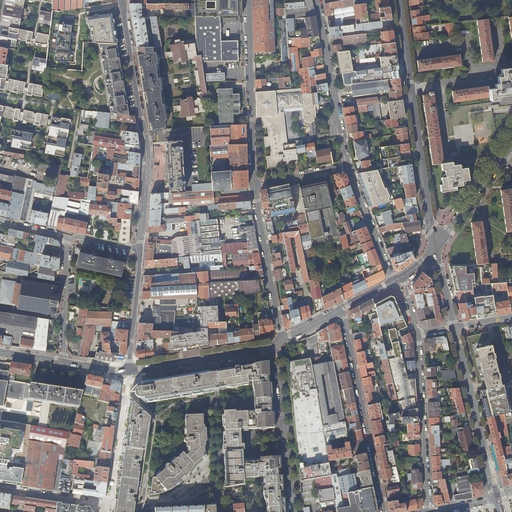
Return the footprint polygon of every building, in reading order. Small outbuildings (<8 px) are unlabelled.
[(19,29),(25,1),(18,0),(6,0),(0,30),(0,33),(16,39),(17,40),(26,41),(31,42),(33,32),(24,30),(24,31),(19,30),(19,29)] [(53,0),(53,3),(53,11),(60,11),(61,11),(85,7),(84,0),(53,0)] [(194,0),(195,3),(195,16),(220,16),(242,16),(241,0),(194,0)] [(273,5),(272,0),(253,0),(254,37),(255,52),(275,51),(273,5)] [(304,0),(305,2),(294,3),(294,1),(291,2),(291,3),(285,4),(286,8),(286,9),(305,7),(305,12),(305,17),(316,16),(314,8),(312,0),(304,0)] [(340,7),(339,0),(338,1),(325,3),(327,15),(333,14),(332,8),(340,7)] [(195,16),(195,3),(162,3),(147,3),(130,3),(131,12),(132,17),(142,17),(142,13),(149,13),(149,9),(165,9),(188,10),(188,16),(195,16)] [(368,17),(366,3),(355,5),(354,5),(356,23),(361,23),(369,22),(368,17)] [(349,6),(340,7),(332,8),(333,14),(335,14),(336,20),(335,20),(336,26),(341,25),(356,23),(354,5),(349,6)] [(382,20),(385,20),(392,19),(390,6),(383,7),(379,7),(380,15),(381,20),(382,20)] [(419,7),(410,8),(412,18),(420,16),(419,7)] [(284,16),(283,20),(286,20),(286,19),(286,14),(286,12),(286,9),(286,8),(276,9),(277,16),(284,16)] [(51,25),(52,13),(41,11),(38,23),(51,25)] [(93,27),(93,28),(114,24),(112,15),(112,13),(87,17),(89,28),(93,27)] [(420,16),(412,18),(413,28),(420,27),(420,23),(422,23),(422,20),(424,19),(425,21),(430,20),(429,15),(420,16)] [(220,16),(195,16),(197,47),(196,47),(197,56),(201,55),(202,62),(236,61),(239,59),(238,55),(237,54),(237,47),(238,47),(238,43),(236,41),(221,41),(220,16)] [(319,36),(316,16),(305,17),(307,30),(300,30),(294,31),(293,18),(286,19),(286,20),(288,39),(310,38),(319,36)] [(137,46),(161,46),(162,46),(157,17),(142,17),(132,17),(137,46)] [(393,27),(392,19),(385,20),(386,31),(393,30),(393,27)] [(492,48),(490,32),(489,28),(488,19),(477,21),(483,62),(494,61),(492,52),(492,48)] [(283,20),(280,20),(280,32),(282,32),(283,61),(289,61),(288,39),(286,20),(283,20)] [(381,20),(369,22),(361,23),(362,30),(382,27),(383,27),(382,20),(381,20)] [(54,61),(68,62),(70,46),(71,46),(71,43),(70,42),(72,26),(64,25),(64,23),(62,23),(62,25),(59,24),(54,61)] [(361,23),(356,23),(341,25),(342,32),(362,30),(361,23)] [(455,35),(453,23),(446,24),(448,36),(455,35)] [(99,43),(117,44),(115,31),(114,24),(93,28),(94,34),(92,34),(93,36),(94,36),(95,43),(99,43)] [(336,26),(329,27),(331,38),(343,36),(342,32),(341,25),(336,26)] [(415,40),(429,38),(428,32),(426,32),(425,26),(420,27),(413,28),(415,40)] [(394,33),(393,30),(386,31),(382,31),(381,31),(382,41),(378,41),(376,42),(376,40),(368,41),(368,42),(369,45),(395,42),(394,33)] [(16,39),(0,33),(0,38),(17,42),(17,40),(16,39)] [(49,43),(50,35),(36,33),(35,42),(38,43),(38,44),(48,46),(49,43)] [(343,36),(331,38),(332,43),(343,41),(344,43),(344,44),(368,42),(368,41),(367,33),(343,36)] [(320,43),(319,36),(310,38),(310,44),(320,43)] [(0,38),(0,46),(8,48),(15,50),(17,42),(0,38)] [(310,44),(310,38),(288,39),(289,61),(290,72),(300,71),(300,68),(298,47),(311,47),(310,44)] [(197,56),(196,47),(194,39),(180,42),(180,40),(175,40),(175,44),(170,45),(172,52),(166,53),(167,58),(173,57),(174,62),(181,61),(181,62),(187,61),(186,57),(190,57),(196,61),(196,63),(198,63),(199,70),(197,70),(198,72),(196,73),(197,83),(199,82),(200,84),(201,84),(202,92),(201,92),(201,94),(197,100),(193,100),(192,96),(187,97),(187,99),(180,100),(181,105),(174,106),(175,111),(181,110),(182,117),(187,117),(188,120),(193,119),(192,117),(196,117),(195,113),(206,111),(204,99),(208,98),(202,62),(201,55),(197,56)] [(344,44),(344,43),(341,44),(342,51),(350,50),(359,49),(369,48),(369,45),(368,42),(344,44)] [(397,54),(395,42),(369,45),(369,48),(359,49),(360,59),(365,58),(365,52),(377,51),(377,49),(379,48),(379,47),(384,46),(385,50),(384,50),(384,52),(381,52),(382,56),(397,54)] [(117,44),(99,43),(100,50),(105,50),(106,54),(103,55),(102,55),(102,56),(101,56),(102,57),(102,58),(102,62),(120,62),(119,56),(119,54),(117,44)] [(341,44),(332,45),(333,52),(338,52),(342,51),(341,44)] [(0,63),(5,64),(5,61),(7,61),(8,58),(6,57),(8,48),(0,46),(0,63)] [(161,46),(137,46),(149,130),(156,130),(156,129),(166,129),(165,124),(166,124),(165,120),(166,120),(165,117),(168,117),(168,115),(172,114),(171,107),(167,107),(166,106),(163,106),(163,103),(162,104),(161,97),(163,96),(159,71),(157,71),(156,64),(157,64),(157,61),(159,60),(159,59),(163,58),(161,46)] [(322,55),(321,49),(314,50),(315,51),(311,52),(312,56),(313,56),(313,57),(315,56),(322,55)] [(338,52),(342,73),(346,72),(354,71),(350,50),(342,51),(338,52)] [(380,56),(381,67),(392,65),(398,64),(397,60),(397,54),(382,56),(380,56)] [(424,60),(417,60),(419,71),(442,68),(442,69),(454,67),(454,66),(462,65),(460,54),(448,56),(445,57),(427,59),(424,60)] [(312,56),(302,58),(303,68),(309,67),(314,66),(316,66),(316,61),(315,56),(313,57),(313,56),(312,56)] [(46,68),(47,60),(34,57),(32,69),(45,72),(46,68)] [(120,62),(102,62),(104,72),(104,73),(105,73),(106,74),(109,73),(109,75),(112,74),(112,72),(122,71),(122,69),(120,62)] [(5,64),(0,63),(0,87),(4,89),(5,83),(6,80),(9,65),(5,64)] [(309,67),(309,70),(310,76),(315,75),(315,68),(316,69),(324,67),(324,65),(316,66),(314,66),(309,67)] [(354,71),(346,72),(347,77),(351,76),(352,79),(357,78),(357,77),(363,76),(363,78),(382,75),(383,80),(388,79),(390,79),(400,77),(398,68),(392,69),(381,71),(381,67),(374,68),(354,71)] [(511,90),(511,67),(501,69),(502,76),(498,77),(499,84),(495,84),(496,88),(492,89),(494,100),(497,100),(497,96),(511,94),(511,91),(511,90)] [(309,70),(300,71),(301,89),(302,94),(311,93),(311,91),(311,86),(310,76),(309,70)] [(260,71),(255,72),(256,79),(266,79),(266,74),(260,75),(260,71)] [(207,82),(226,81),(226,72),(207,73),(207,82)] [(315,75),(310,76),(311,86),(316,85),(322,84),(321,83),(316,84),(316,80),(326,78),(325,73),(317,74),(315,75)] [(110,106),(112,113),(130,116),(123,78),(122,77),(120,77),(112,79),(112,78),(107,79),(106,79),(106,80),(106,81),(107,82),(108,82),(106,83),(109,99),(109,100),(110,101),(111,101),(114,101),(115,105),(110,106)] [(290,77),(278,78),(279,83),(279,88),(285,88),(285,82),(291,82),(290,77)] [(392,87),(389,88),(390,92),(402,91),(400,77),(390,79),(391,84),(392,84),(392,87)] [(278,78),(266,79),(256,79),(256,88),(262,88),(262,87),(264,87),(264,85),(266,85),(266,83),(279,83),(278,78)] [(8,84),(7,89),(13,90),(13,89),(18,90),(18,91),(24,93),(26,83),(22,82),(22,81),(14,79),(13,80),(9,79),(9,81),(8,84)] [(376,81),(351,84),(352,91),(353,97),(376,94),(381,93),(384,93),(389,92),(390,92),(389,88),(388,79),(383,80),(376,81)] [(40,85),(29,83),(27,92),(32,93),(32,94),(42,96),(43,86),(40,85)] [(316,85),(317,92),(329,91),(327,83),(322,84),(316,85)] [(494,100),(492,89),(489,89),(488,86),(479,88),(476,88),(461,90),(458,91),(452,91),(454,102),(490,97),(490,101),(494,100)] [(220,126),(234,125),(233,114),(238,114),(240,112),(240,107),(239,107),(239,100),(240,100),(240,96),(238,94),(233,94),(233,90),(231,88),(218,89),(220,126)] [(291,90),(256,92),(256,102),(258,102),(256,103),(257,105),(258,106),(258,107),(257,107),(257,117),(262,117),(285,115),(285,114),(281,115),(281,112),(284,112),(284,109),(303,107),(302,94),(301,89),(291,90)] [(390,92),(389,92),(390,101),(403,100),(402,91),(390,92)] [(61,95),(49,92),(48,99),(60,102),(61,95)] [(313,104),(318,103),(330,101),(330,98),(323,99),(323,98),(321,96),(318,96),(317,92),(311,93),(313,104)] [(424,103),(423,103),(425,115),(426,115),(429,143),(429,144),(431,157),(432,165),(441,164),(443,163),(442,151),(441,148),(439,130),(438,127),(436,109),(435,106),(433,92),(428,93),(428,95),(423,95),(424,103)] [(304,117),(304,118),(314,117),(316,117),(316,116),(316,115),(315,109),(313,109),(312,107),(319,106),(318,103),(313,104),(311,93),(302,94),(303,107),(304,117)] [(384,93),(381,93),(382,98),(378,98),(377,97),(357,100),(358,106),(367,105),(373,104),(379,103),(385,102),(384,93)] [(390,101),(388,102),(390,119),(397,118),(405,117),(403,100),(390,101)] [(373,104),(375,121),(379,121),(382,120),(379,103),(373,104)] [(21,109),(0,104),(0,115),(2,116),(14,119),(14,118),(19,119),(21,109)] [(349,107),(343,108),(346,125),(358,123),(358,122),(356,122),(353,108),(355,108),(355,106),(349,107)] [(25,110),(22,120),(35,123),(35,122),(40,123),(40,124),(47,126),(47,125),(48,118),(49,115),(44,115),(45,114),(25,110)] [(98,112),(82,110),(80,124),(89,125),(90,119),(96,119),(96,118),(97,119),(98,112)] [(112,113),(98,112),(97,119),(96,126),(108,128),(110,120),(123,121),(123,123),(125,123),(126,122),(136,123),(135,116),(130,116),(112,113)] [(45,152),(63,156),(71,119),(53,115),(52,119),(51,126),(55,127),(55,129),(50,129),(45,152)] [(285,115),(262,117),(263,127),(268,127),(269,136),(264,137),(266,147),(270,146),(271,156),(267,156),(268,166),(298,163),(298,161),(297,153),(296,146),(296,143),(288,144),(285,115)] [(386,120),(387,128),(395,126),(398,126),(397,118),(390,119),(386,120)] [(346,125),(347,133),(352,133),(358,132),(357,126),(359,125),(358,123),(346,125)] [(89,125),(80,124),(79,133),(88,135),(89,132),(90,125),(89,125)] [(246,143),(246,124),(234,125),(220,126),(211,126),(212,145),(246,143)] [(407,133),(406,125),(398,126),(395,126),(396,134),(397,134),(407,133)] [(15,130),(12,147),(31,150),(34,133),(15,130)] [(138,139),(137,133),(126,131),(126,133),(121,132),(120,136),(96,132),(95,133),(90,132),(89,132),(88,135),(89,135),(94,136),(139,143),(138,139)] [(352,133),(354,141),(360,140),(360,136),(363,135),(363,131),(358,132),(352,133)] [(88,135),(79,133),(77,142),(87,144),(89,135),(88,135)] [(409,142),(407,133),(397,134),(398,143),(409,142)] [(140,149),(139,143),(94,136),(93,145),(127,151),(129,151),(140,153),(140,149)] [(358,157),(359,161),(360,161),(370,160),(366,139),(354,141),(355,147),(356,147),(357,151),(356,151),(357,157),(358,157)] [(169,179),(170,192),(180,192),(185,191),(182,140),(167,141),(168,154),(166,154),(168,179),(169,179)] [(305,144),(306,151),(306,158),(316,156),(316,151),(314,142),(312,143),(305,144)] [(247,152),(246,143),(212,145),(210,145),(211,159),(247,157),(247,152)] [(409,143),(387,146),(389,158),(388,159),(389,168),(412,164),(411,159),(401,160),(400,153),(410,151),(409,143)] [(296,146),(297,153),(306,151),(305,144),(303,145),(296,146)] [(92,159),(97,160),(106,161),(140,166),(140,162),(140,153),(129,151),(129,156),(124,156),(118,155),(118,158),(113,158),(114,155),(114,153),(124,154),(126,154),(127,151),(93,145),(92,159)] [(316,156),(317,163),(324,162),(325,161),(332,160),(330,148),(316,151),(316,156)] [(25,154),(5,151),(5,154),(10,155),(10,154),(12,155),(12,157),(21,159),(21,157),(24,157),(25,154)] [(74,153),(71,176),(79,177),(82,154),(74,153)] [(247,170),(247,157),(211,159),(211,162),(211,172),(247,170)] [(97,160),(92,159),(90,171),(91,172),(98,173),(109,174),(117,175),(118,176),(119,174),(117,174),(118,169),(133,171),(132,178),(139,179),(139,174),(140,166),(106,161),(106,165),(112,165),(111,173),(108,172),(108,169),(94,167),(94,163),(96,164),(97,160)] [(362,170),(357,171),(357,173),(362,172),(362,171),(365,170),(369,170),(369,165),(371,165),(370,160),(360,161),(362,170)] [(461,169),(460,165),(453,166),(453,162),(443,163),(441,164),(442,171),(444,170),(445,177),(441,177),(442,184),(440,185),(441,192),(457,190),(456,186),(463,185),(462,181),(470,180),(469,175),(468,168),(461,169)] [(58,175),(60,166),(40,163),(38,171),(58,175)] [(362,172),(357,173),(359,178),(373,176),(374,181),(369,184),(362,185),(364,190),(372,189),(377,188),(397,185),(403,184),(414,182),(414,178),(412,164),(389,168),(381,169),(376,170),(365,172),(362,172)] [(211,172),(212,183),(213,190),(248,188),(247,170),(211,172)] [(15,177),(0,173),(0,180),(14,183),(15,177)] [(96,187),(107,188),(109,174),(98,173),(96,187)] [(342,173),(334,174),(336,180),(335,181),(337,186),(338,185),(340,189),(350,185),(346,174),(342,173)] [(68,176),(60,175),(55,196),(62,197),(68,176)] [(15,177),(14,183),(20,185),(25,186),(31,187),(32,183),(33,179),(15,176),(15,177)] [(132,190),(138,191),(139,185),(139,179),(132,178),(126,177),(123,176),(122,182),(126,183),(126,182),(131,183),(131,184),(133,184),(132,190)] [(373,176),(359,178),(362,185),(369,184),(374,181),(373,176)] [(89,178),(81,177),(80,185),(88,186),(89,178)] [(307,187),(305,180),(302,181),(303,186),(300,187),(305,215),(309,235),(312,245),(331,241),(331,243),(341,241),(340,236),(339,232),(339,231),(338,227),(337,225),(336,220),(335,216),(334,213),(334,209),(332,204),(331,200),(331,197),(330,193),(320,195),(318,185),(307,187)] [(414,182),(403,184),(403,186),(405,188),(406,198),(402,199),(403,203),(404,207),(406,215),(415,213),(419,213),(417,204),(411,205),(410,197),(416,196),(414,182)] [(37,188),(54,192),(55,188),(43,185),(32,183),(31,187),(37,188)] [(193,206),(208,205),(214,204),(213,197),(213,190),(212,183),(192,184),(192,191),(185,191),(180,192),(182,207),(186,207),(190,206),(193,206)] [(305,215),(300,187),(299,184),(290,186),(297,219),(298,225),(298,226),(299,230),(300,236),(309,235),(305,215)] [(0,198),(10,201),(12,191),(0,188),(0,187),(0,186),(0,185),(0,198)] [(350,185),(340,189),(341,193),(344,200),(354,196),(350,185)] [(397,185),(377,188),(378,196),(400,193),(397,185)] [(22,194),(21,197),(34,199),(35,197),(37,188),(31,187),(25,186),(24,191),(23,194),(22,194)] [(120,203),(132,204),(138,204),(138,199),(138,191),(132,190),(108,188),(107,188),(96,187),(89,186),(88,193),(86,193),(86,195),(88,196),(88,199),(91,200),(101,200),(102,201),(102,197),(96,196),(96,190),(108,191),(107,198),(115,199),(116,192),(122,193),(123,194),(130,195),(129,198),(123,198),(122,199),(121,201),(120,201),(120,203)] [(290,186),(267,191),(270,208),(271,213),(272,221),(272,224),(297,219),(290,186)] [(35,197),(52,200),(54,192),(37,188),(35,197)] [(267,191),(267,188),(262,189),(260,192),(263,209),(270,208),(267,191)] [(511,192),(511,188),(501,190),(506,232),(511,230),(511,192)] [(372,189),(364,190),(368,200),(375,198),(372,189)] [(9,204),(6,216),(12,217),(16,219),(21,197),(22,194),(18,193),(12,191),(10,201),(9,204)] [(182,207),(180,192),(170,192),(151,194),(150,200),(150,210),(179,207),(182,207)] [(213,197),(214,204),(244,201),(243,196),(243,195),(213,197)] [(62,197),(55,196),(52,206),(67,209),(69,198),(67,197),(62,197)] [(357,204),(354,196),(344,200),(347,208),(357,204)] [(21,197),(16,219),(21,220),(29,221),(32,209),(34,199),(21,197)] [(69,198),(67,209),(66,212),(68,213),(76,214),(78,213),(80,213),(80,214),(86,215),(88,215),(89,214),(90,204),(91,200),(88,199),(83,199),(69,198)] [(394,200),(397,209),(404,207),(403,203),(402,199),(401,198),(394,200)] [(242,209),(252,209),(250,201),(244,201),(214,204),(208,205),(208,211),(218,211),(218,210),(241,207),(242,209)] [(0,202),(0,214),(6,216),(9,204),(0,202)] [(121,218),(131,219),(131,210),(132,204),(120,203),(118,202),(117,218),(121,218)] [(89,214),(99,215),(101,205),(90,204),(89,214)] [(114,231),(120,231),(120,223),(118,223),(117,221),(117,218),(110,217),(111,208),(110,207),(109,209),(108,209),(108,208),(108,206),(101,205),(99,215),(99,219),(110,220),(109,223),(113,223),(115,226),(114,231)] [(67,209),(52,206),(48,226),(53,227),(57,228),(59,217),(65,219),(65,217),(66,212),(67,209)] [(172,224),(185,222),(185,219),(181,219),(181,218),(165,220),(165,218),(161,218),(161,215),(164,215),(164,214),(174,213),(179,212),(179,207),(150,210),(149,225),(149,226),(169,224),(172,224)] [(32,209),(29,221),(35,223),(46,225),(49,213),(44,212),(44,210),(42,210),(40,210),(40,211),(32,209)] [(388,225),(402,223),(408,222),(407,218),(406,216),(396,219),(394,212),(391,210),(385,213),(387,220),(388,225)] [(205,220),(209,220),(208,213),(203,214),(203,212),(196,213),(196,216),(186,217),(186,214),(184,214),(185,219),(185,222),(187,222),(205,220)] [(343,223),(346,221),(342,212),(337,214),(337,216),(338,216),(340,219),(336,220),(337,225),(343,223)] [(362,216),(355,218),(346,221),(343,223),(345,230),(339,232),(340,236),(345,234),(351,231),(349,224),(353,223),(354,225),(357,223),(364,221),(362,216)] [(59,217),(57,228),(63,229),(65,219),(59,217)] [(73,231),(86,234),(87,222),(67,217),(65,217),(65,219),(63,229),(73,231)] [(130,241),(131,219),(121,218),(120,223),(120,231),(119,242),(126,243),(130,241)] [(244,250),(258,248),(254,225),(246,227),(247,242),(220,244),(217,219),(209,220),(205,220),(187,222),(189,236),(191,256),(195,256),(201,256),(233,253),(233,255),(244,254),(244,250)] [(405,231),(419,229),(420,229),(420,223),(420,220),(416,221),(411,221),(408,222),(402,223),(403,227),(405,231)] [(272,221),(265,222),(267,232),(270,231),(271,234),(274,234),(274,232),(272,224),(272,221)] [(471,222),(477,264),(488,263),(486,254),(486,250),(483,233),(483,230),(482,221),(471,222)] [(385,226),(379,228),(380,233),(387,230),(403,227),(402,223),(388,225),(385,226)] [(149,226),(148,232),(169,230),(172,229),(172,224),(169,224),(149,226)] [(305,261),(300,236),(299,230),(298,226),(289,228),(290,232),(283,233),(284,241),(288,257),(289,264),(290,272),(296,271),(290,239),(289,238),(290,237),(295,236),(296,237),(295,238),(304,282),(309,280),(305,261)] [(361,242),(371,238),(368,230),(366,226),(362,227),(356,230),(356,231),(350,233),(351,234),(352,234),(353,235),(357,234),(361,242)] [(23,238),(24,232),(16,230),(10,229),(9,235),(23,238)] [(405,232),(392,235),(396,245),(408,241),(406,235),(405,232)] [(277,234),(274,234),(274,235),(271,236),(272,243),(278,242),(284,241),(283,233),(277,234)] [(340,236),(341,241),(343,249),(345,249),(349,247),(345,234),(340,236)] [(54,244),(61,246),(61,242),(58,239),(47,237),(39,235),(39,238),(35,237),(35,239),(34,241),(37,241),(42,243),(54,245),(54,244)] [(312,245),(309,235),(300,236),(305,261),(309,260),(306,249),(312,247),(312,245)] [(171,258),(180,257),(183,257),(191,256),(189,236),(177,237),(171,240),(171,244),(171,253),(171,256),(171,257),(171,258)] [(360,254),(374,248),(371,240),(361,244),(363,251),(360,252),(360,254)] [(40,253),(42,243),(37,241),(34,252),(40,253)] [(396,245),(387,248),(389,254),(409,247),(410,247),(408,241),(396,245)] [(146,256),(146,261),(169,258),(169,257),(171,257),(171,256),(153,254),(154,252),(164,254),(165,249),(169,250),(168,253),(171,253),(171,244),(156,243),(147,242),(146,252),(146,256)] [(60,262),(60,257),(52,256),(40,253),(34,252),(0,244),(0,258),(8,260),(10,260),(11,258),(40,265),(52,268),(52,269),(55,270),(60,271),(60,262)] [(93,255),(91,254),(80,252),(81,248),(76,247),(75,254),(79,255),(77,265),(122,275),(124,265),(125,266),(125,264),(124,264),(125,262),(114,260),(111,259),(111,257),(109,257),(109,259),(96,255),(96,254),(94,253),(93,255)] [(250,266),(261,265),(259,252),(258,248),(244,250),(244,254),(233,255),(233,253),(201,256),(201,262),(223,260),(224,269),(250,266)] [(361,271),(380,263),(374,248),(360,254),(359,254),(356,256),(360,267),(361,271)] [(400,254),(390,257),(395,270),(399,271),(415,260),(412,251),(411,250),(410,250),(403,253),(403,251),(400,252),(400,254)] [(273,259),(274,264),(282,262),(281,258),(280,252),(275,253),(276,258),(273,259)] [(191,256),(183,257),(184,268),(196,267),(195,256),(191,256)] [(146,261),(145,268),(181,265),(180,257),(171,258),(171,257),(169,257),(169,258),(146,261)] [(10,260),(8,260),(7,264),(11,264),(14,267),(21,268),(25,271),(29,271),(30,265),(10,260)] [(377,271),(382,268),(380,263),(361,271),(364,277),(364,279),(374,274),(373,272),(377,270),(377,271)] [(496,263),(491,264),(492,276),(493,276),(493,280),(489,280),(489,279),(484,279),(481,279),(482,284),(491,284),(498,283),(498,279),(497,271),(496,263)] [(28,273),(29,271),(25,271),(21,268),(14,267),(11,264),(7,264),(7,265),(11,266),(14,269),(21,270),(24,273),(28,273)] [(7,265),(5,272),(28,277),(28,273),(24,273),(21,270),(14,269),(11,266),(7,265)] [(262,279),(264,279),(262,265),(261,265),(250,266),(250,271),(256,270),(257,276),(254,277),(254,280),(262,279)] [(468,266),(461,266),(461,274),(475,274),(475,278),(467,280),(467,285),(472,285),(482,284),(481,279),(481,268),(481,267),(474,268),(474,265),(468,266)] [(461,266),(449,266),(452,276),(461,277),(461,274),(461,266)] [(364,279),(368,287),(381,281),(384,279),(385,276),(382,268),(377,271),(377,270),(373,272),(374,274),(364,279)] [(233,281),(248,280),(248,275),(248,270),(210,271),(210,282),(233,281)] [(281,270),(274,271),(276,282),(284,280),(281,270)] [(196,284),(196,292),(196,298),(209,298),(208,282),(208,271),(195,272),(196,284)] [(412,285),(413,288),(434,287),(432,279),(423,272),(423,271),(412,285)] [(39,272),(37,278),(55,282),(55,275),(39,272)] [(143,288),(141,299),(155,299),(164,299),(164,293),(196,292),(196,284),(195,272),(179,273),(178,279),(162,281),(151,283),(150,282),(143,283),(143,288)] [(144,275),(143,283),(150,282),(151,283),(162,281),(178,279),(179,273),(174,274),(162,274),(144,275)] [(352,282),(354,294),(368,287),(364,279),(364,277),(358,279),(354,281),(353,279),(351,280),(351,282),(352,282)] [(318,278),(309,280),(311,289),(313,299),(322,297),(322,296),(318,278)] [(13,303),(16,283),(16,281),(2,279),(0,291),(0,303),(12,305),(13,303)] [(59,301),(59,286),(21,279),(20,283),(16,283),(13,303),(18,304),(17,308),(53,314),(55,314),(56,312),(57,311),(57,306),(59,306),(59,301)] [(208,282),(209,298),(218,297),(225,296),(232,296),(237,295),(249,294),(255,293),(264,292),(262,279),(254,280),(248,280),(233,281),(210,282),(208,282)] [(292,279),(284,281),(285,289),(291,288),(291,292),(294,291),(292,279)] [(346,282),(340,285),(341,287),(343,300),(348,297),(354,294),(352,282),(351,282),(347,284),(346,282)] [(491,284),(482,284),(472,285),(473,291),(474,296),(475,304),(476,315),(477,319),(495,315),(494,303),(493,296),(492,290),(491,284)] [(322,297),(324,309),(331,306),(334,305),(343,300),(341,287),(322,296),(322,297)] [(465,321),(469,320),(468,316),(476,315),(475,304),(472,305),(471,304),(471,305),(470,305),(470,306),(470,307),(468,307),(468,305),(466,306),(465,298),(474,296),(473,291),(458,292),(458,296),(459,303),(458,303),(462,318),(465,321)] [(414,294),(416,305),(417,308),(433,306),(431,293),(414,294)] [(435,293),(431,293),(433,306),(434,315),(440,313),(437,300),(435,293)] [(394,297),(390,295),(374,304),(375,306),(376,310),(378,321),(379,324),(390,322),(392,329),(388,330),(393,351),(386,353),(387,359),(402,356),(401,351),(399,343),(398,339),(396,331),(399,330),(407,326),(394,297)] [(495,315),(510,313),(508,298),(508,296),(506,297),(507,300),(494,303),(495,315)] [(193,328),(174,328),(174,331),(171,330),(170,337),(170,343),(169,353),(208,346),(208,334),(208,322),(216,321),(216,320),(219,320),(218,297),(209,298),(196,298),(193,298),(192,307),(200,307),(200,331),(193,332),(193,328)] [(291,297),(287,298),(289,309),(290,313),(292,326),(296,324),(300,321),(298,309),(293,310),(292,308),(294,307),(293,301),(292,301),(291,297)] [(176,299),(175,308),(192,307),(193,298),(176,299)] [(284,305),(280,306),(281,310),(288,309),(288,310),(289,309),(287,298),(282,299),(284,305)] [(373,298),(359,306),(361,314),(372,307),(373,309),(374,311),(376,310),(375,306),(374,304),(373,298)] [(164,299),(155,299),(155,305),(159,305),(159,317),(158,324),(174,326),(175,309),(175,308),(176,299),(166,299),(164,299)] [(76,305),(69,304),(69,320),(69,321),(74,322),(75,317),(80,317),(76,338),(83,338),(87,311),(88,307),(76,305)] [(226,312),(226,315),(226,316),(239,315),(238,305),(225,306),(226,312)] [(298,307),(298,309),(300,321),(302,321),(311,316),(309,305),(298,307)] [(361,314),(359,306),(350,310),(348,314),(349,317),(351,317),(352,319),(352,322),(354,323),(362,321),(361,314)] [(433,306),(417,308),(420,321),(435,318),(434,317),(434,315),(433,306)] [(111,332),(112,322),(113,312),(104,312),(104,310),(95,310),(95,311),(87,311),(83,338),(81,351),(80,356),(85,357),(87,357),(90,341),(92,341),(94,331),(101,332),(101,340),(102,341),(102,343),(103,343),(103,351),(110,352),(111,351),(109,340),(109,332),(111,332)] [(124,311),(114,310),(113,319),(123,320),(124,311)] [(378,321),(376,311),(369,312),(372,322),(378,321)] [(37,317),(7,312),(4,328),(9,329),(7,335),(13,336),(21,338),(21,337),(22,335),(23,329),(35,332),(37,317)] [(269,329),(273,329),(271,320),(268,320),(268,319),(263,319),(263,313),(257,313),(258,320),(259,324),(260,332),(269,330),(269,329)] [(290,313),(281,315),(283,327),(287,328),(292,326),(290,313)] [(435,318),(420,321),(421,323),(427,327),(441,325),(442,321),(441,316),(434,317),(435,318)] [(50,319),(37,317),(35,332),(34,337),(34,340),(33,349),(36,349),(47,351),(50,319)] [(253,328),(254,339),(260,338),(260,332),(259,324),(258,320),(252,320),(253,328)] [(208,322),(208,334),(208,327),(226,327),(226,321),(216,321),(208,322)] [(378,321),(372,322),(371,322),(375,337),(374,337),(375,344),(377,344),(382,362),(378,363),(381,372),(383,372),(388,391),(384,392),(386,401),(396,399),(393,386),(387,359),(386,353),(379,324),(378,321)] [(128,335),(128,329),(118,328),(118,323),(112,322),(111,332),(109,332),(109,340),(127,342),(127,338),(128,335)] [(153,323),(139,323),(138,331),(138,333),(137,341),(142,342),(147,341),(147,335),(145,335),(145,334),(144,334),(144,332),(151,333),(151,335),(153,337),(170,337),(171,332),(171,330),(152,330),(153,323)] [(326,328),(329,341),(330,343),(329,344),(331,355),(333,363),(333,362),(340,361),(346,360),(339,327),(334,324),(326,328)] [(240,331),(241,341),(254,339),(253,328),(240,329),(240,331)] [(326,328),(318,332),(320,341),(321,342),(329,341),(326,328)] [(226,333),(227,343),(241,341),(240,331),(226,332),(226,333)] [(365,331),(352,334),(354,340),(360,339),(366,337),(365,331)] [(208,334),(208,346),(227,343),(226,333),(208,334)] [(401,337),(398,339),(399,343),(406,342),(413,341),(410,333),(401,336),(401,337)] [(7,335),(3,335),(1,344),(11,345),(13,336),(7,335)] [(425,342),(425,351),(435,349),(435,343),(443,342),(445,349),(449,348),(446,338),(443,336),(435,337),(427,339),(425,342)] [(27,348),(33,349),(34,340),(21,337),(21,338),(19,347),(27,348)] [(83,338),(76,338),(74,338),(73,344),(75,344),(75,347),(74,350),(81,351),(83,338)] [(360,339),(354,340),(354,344),(355,349),(356,352),(362,351),(360,341),(360,339)] [(126,350),(127,342),(109,340),(111,351),(110,352),(117,353),(118,353),(125,354),(126,354),(126,350)] [(139,343),(137,343),(136,349),(135,355),(138,357),(139,357),(151,355),(154,355),(154,350),(153,340),(147,341),(148,350),(142,350),(141,343),(139,343)] [(486,389),(498,386),(490,346),(478,348),(485,381),(486,389)] [(116,359),(117,353),(110,352),(103,351),(97,350),(95,358),(107,360),(113,361),(116,359)] [(362,351),(356,352),(358,361),(359,365),(367,363),(364,350),(362,351)] [(402,356),(403,361),(408,361),(408,356),(414,356),(414,351),(407,351),(401,351),(402,356)] [(331,355),(311,359),(312,367),(333,363),(331,355)] [(402,356),(387,359),(393,386),(396,399),(399,411),(403,410),(408,409),(408,410),(415,408),(415,404),(417,404),(416,396),(415,396),(414,379),(408,379),(407,375),(405,368),(404,366),(403,361),(402,356)] [(312,367),(311,359),(288,363),(292,400),(291,400),(296,445),(298,463),(327,458),(326,447),(324,436),(322,428),(318,403),(312,367)] [(349,372),(346,360),(340,361),(342,367),(342,371),(339,371),(339,374),(349,372)] [(412,369),(415,368),(414,360),(408,361),(403,361),(404,366),(405,368),(407,368),(407,369),(410,369),(410,370),(412,370),(412,369)] [(333,363),(312,367),(318,403),(322,428),(345,424),(345,422),(344,417),(342,406),(341,403),(340,398),(339,391),(336,375),(335,372),(335,369),(333,362),(333,363)] [(367,363),(359,365),(362,378),(369,376),(375,375),(374,371),(371,371),(370,367),(373,367),(372,362),(367,363)] [(30,375),(31,366),(31,365),(22,364),(11,363),(10,372),(8,380),(14,381),(15,373),(22,374),(22,375),(23,374),(30,375)] [(220,371),(220,370),(219,370),(218,371),(217,372),(217,373),(217,375),(219,390),(251,385),(253,391),(255,413),(240,413),(240,412),(235,412),(235,411),(224,411),(224,418),(224,430),(243,429),(268,428),(267,421),(274,421),(273,414),(270,414),(269,410),(271,410),(272,410),(272,409),(272,404),(269,381),(269,380),(268,380),(267,380),(266,380),(266,377),(269,376),(268,363),(255,365),(238,368),(238,367),(236,367),(235,368),(220,371)] [(426,367),(427,376),(435,375),(435,374),(439,374),(438,366),(426,367)] [(440,370),(440,379),(456,378),(454,369),(440,370)] [(219,370),(187,376),(187,377),(193,379),(194,377),(195,376),(198,375),(199,374),(202,374),(203,380),(207,380),(207,376),(211,376),(214,392),(219,390),(217,375),(217,373),(217,372),(218,371),(219,370)] [(0,405),(3,406),(8,380),(10,372),(4,371),(4,376),(0,374),(0,405)] [(352,388),(349,372),(339,374),(338,374),(342,390),(344,390),(352,388)] [(145,400),(152,399),(156,398),(156,401),(187,396),(187,394),(193,393),(193,395),(214,392),(211,376),(207,376),(207,380),(203,380),(202,374),(199,374),(198,375),(195,376),(194,377),(193,379),(187,377),(187,376),(149,382),(149,385),(142,386),(139,387),(137,387),(136,389),(135,390),(135,392),(135,394),(136,396),(137,397),(139,398),(141,398),(144,397),(145,400)] [(103,381),(103,378),(87,375),(85,385),(100,389),(101,389),(102,386),(103,381)] [(369,376),(362,378),(363,384),(363,386),(371,384),(377,383),(376,380),(371,381),(369,376)] [(109,393),(120,394),(121,388),(121,385),(119,382),(112,380),(108,379),(107,382),(106,387),(105,394),(99,393),(97,400),(108,403),(109,393)] [(427,380),(427,390),(436,389),(435,379),(427,380)] [(8,380),(0,419),(24,423),(47,427),(51,403),(23,400),(26,383),(8,380)] [(78,414),(83,392),(58,388),(31,383),(14,381),(8,380),(26,383),(23,400),(42,403),(39,425),(47,427),(62,430),(69,432),(73,432),(75,426),(76,422),(78,414)] [(371,384),(363,386),(364,392),(365,393),(370,392),(372,391),(371,384)] [(510,399),(507,389),(506,384),(498,386),(486,389),(480,390),(485,411),(488,410),(498,408),(497,402),(510,399)] [(452,388),(445,388),(445,393),(450,393),(450,399),(452,399),(455,398),(461,398),(460,394),(459,387),(452,388)] [(504,413),(505,417),(511,415),(511,387),(507,389),(510,399),(497,402),(498,408),(500,414),(504,413)] [(354,395),(352,388),(344,390),(345,397),(354,395)] [(119,399),(120,394),(109,393),(108,403),(107,407),(118,408),(119,399)] [(355,403),(354,395),(345,397),(346,405),(355,403)] [(455,398),(457,407),(458,414),(465,412),(461,398),(455,398)] [(357,411),(355,403),(346,405),(342,406),(344,417),(347,417),(358,415),(357,411)] [(369,414),(371,421),(379,419),(381,419),(378,403),(372,404),(367,405),(369,414)] [(135,498),(137,498),(138,495),(139,495),(143,465),(142,465),(142,461),(144,461),(149,428),(147,427),(148,420),(154,421),(154,420),(145,412),(143,411),(143,410),(141,408),(139,408),(139,406),(138,405),(137,405),(136,404),(135,405),(134,405),(133,406),(133,407),(131,418),(132,418),(132,421),(131,424),(130,424),(127,448),(126,454),(125,459),(126,459),(125,462),(125,466),(124,466),(123,473),(121,488),(120,492),(121,492),(121,496),(120,498),(120,500),(124,501),(124,500),(132,502),(133,501),(134,501),(135,498)] [(408,417),(418,416),(417,407),(415,408),(408,410),(408,417)] [(439,408),(428,409),(429,418),(438,417),(438,416),(441,416),(440,408),(439,408)] [(386,421),(386,424),(394,423),(393,419),(395,418),(399,417),(398,412),(387,414),(388,420),(386,421)] [(508,435),(506,424),(505,417),(504,413),(500,414),(499,414),(502,431),(503,431),(504,431),(505,435),(508,435)] [(79,424),(84,425),(84,422),(81,421),(82,416),(82,415),(78,414),(76,422),(79,424)] [(204,426),(204,415),(202,415),(202,414),(199,414),(199,415),(188,416),(188,419),(185,420),(186,439),(185,439),(184,440),(184,441),(184,442),(185,443),(186,443),(187,447),(190,447),(190,452),(186,456),(183,452),(169,465),(168,465),(167,465),(166,465),(165,466),(165,467),(166,468),(155,478),(152,478),(150,495),(155,494),(160,493),(164,492),(167,491),(169,490),(174,488),(173,487),(175,485),(182,478),(189,471),(190,472),(192,468),(195,465),(197,462),(199,460),(203,457),(203,452),(204,452),(204,449),(203,449),(202,445),(205,445),(205,426),(204,426)] [(347,417),(348,422),(351,421),(351,424),(359,423),(358,415),(347,417)] [(450,420),(452,429),(461,427),(460,424),(458,424),(457,418),(456,419),(455,415),(450,416),(450,420)] [(502,475),(507,474),(507,473),(504,459),(508,459),(511,457),(511,454),(511,447),(502,448),(499,437),(501,437),(501,436),(502,436),(501,434),(500,434),(499,431),(497,432),(496,425),(495,423),(498,422),(497,420),(495,421),(493,415),(486,417),(495,451),(497,461),(501,475),(502,475)] [(438,417),(429,418),(429,425),(439,425),(438,417)] [(379,419),(371,421),(373,431),(374,436),(383,434),(379,419)] [(73,432),(73,434),(81,436),(82,436),(85,425),(84,425),(79,424),(76,422),(75,426),(73,432)] [(408,431),(419,430),(418,422),(407,423),(408,431)] [(21,485),(31,424),(24,423),(21,423),(19,433),(11,484),(21,485)] [(352,431),(361,430),(359,423),(351,424),(352,431)] [(394,423),(386,424),(388,432),(404,431),(404,429),(396,429),(394,430),(394,423)] [(68,436),(69,432),(62,430),(47,427),(39,425),(31,424),(21,485),(53,490),(58,454),(65,455),(67,445),(68,436)] [(345,424),(322,428),(324,436),(346,431),(345,426),(345,424)] [(439,425),(429,425),(430,434),(439,433),(445,433),(445,431),(441,431),(441,429),(439,429),(439,425)] [(113,440),(115,427),(112,426),(111,429),(103,427),(101,431),(98,430),(96,440),(102,442),(101,446),(99,446),(100,445),(89,444),(88,449),(94,450),(112,453),(113,440)] [(458,432),(463,451),(467,450),(474,448),(472,444),(472,441),(468,426),(461,427),(452,429),(452,432),(453,432),(458,432)] [(243,430),(243,429),(224,430),(225,442),(226,442),(227,445),(225,445),(225,449),(232,448),(240,443),(240,430),(242,430),(243,430)] [(354,442),(363,440),(361,430),(352,431),(352,432),(354,442)] [(408,439),(419,439),(419,433),(419,430),(408,431),(407,431),(408,439)] [(346,431),(324,436),(326,447),(330,446),(329,440),(347,437),(346,433),(346,431)] [(69,445),(79,447),(81,436),(73,434),(73,432),(69,432),(68,436),(71,437),(69,445)] [(439,433),(430,434),(431,446),(440,446),(439,433)] [(383,434),(374,436),(375,443),(376,446),(383,444),(385,444),(384,440),(385,440),(385,437),(384,437),(383,434)] [(356,456),(366,454),(363,440),(354,442),(353,442),(354,448),(352,448),(353,451),(354,450),(356,456)] [(326,447),(327,458),(328,462),(351,457),(351,454),(348,443),(344,443),(345,448),(331,451),(330,446),(326,447)] [(383,444),(376,446),(377,453),(385,452),(383,444)] [(420,451),(419,444),(408,445),(409,455),(418,455),(418,451),(420,451)] [(431,446),(431,455),(444,454),(446,453),(447,453),(446,448),(441,449),(441,446),(440,446),(431,446)] [(0,482),(7,483),(9,460),(3,460),(4,450),(0,449),(0,482)] [(283,511),(281,497),(279,497),(279,494),(281,494),(279,474),(277,474),(277,472),(279,471),(278,466),(276,466),(276,459),(256,460),(256,461),(242,462),(241,449),(238,449),(234,452),(234,453),(232,453),(226,457),(226,470),(228,470),(228,473),(226,473),(227,485),(243,484),(242,476),(266,475),(266,477),(265,477),(266,492),(264,492),(264,495),(265,496),(267,496),(268,511),(257,511),(249,511),(283,511)] [(111,457),(112,453),(94,450),(94,453),(92,454),(91,454),(90,462),(94,462),(95,458),(110,462),(111,457)] [(385,452),(377,453),(381,470),(396,466),(395,459),(394,455),(393,450),(385,452)] [(444,454),(431,455),(431,458),(432,466),(445,465),(456,464),(458,464),(458,459),(450,460),(449,460),(448,460),(446,458),(446,453),(444,454)] [(351,457),(351,459),(355,458),(355,461),(357,461),(358,469),(357,469),(358,472),(356,472),(356,473),(370,471),(366,454),(356,456),(353,457),(351,457)] [(469,459),(471,469),(478,467),(477,462),(476,457),(469,459)] [(110,466),(110,462),(95,458),(94,462),(94,464),(97,464),(97,468),(109,469),(110,466)] [(327,458),(298,463),(299,469),(328,464),(328,462),(327,458)] [(73,466),(74,461),(64,459),(60,476),(60,480),(59,491),(69,492),(70,482),(71,482),(71,479),(75,479),(73,493),(82,494),(84,480),(76,478),(77,476),(71,475),(73,466)] [(94,464),(94,462),(90,462),(74,460),(74,461),(73,466),(79,467),(93,469),(93,467),(93,465),(94,464)] [(328,464),(299,469),(300,482),(331,476),(331,475),(330,471),(329,467),(328,464)] [(396,466),(381,470),(383,479),(392,477),(392,481),(393,483),(400,482),(398,473),(397,468),(396,466)] [(471,469),(459,471),(460,476),(468,474),(468,475),(480,473),(479,470),(478,467),(471,469)] [(108,477),(109,469),(97,468),(95,468),(94,475),(94,482),(107,484),(108,477)] [(330,471),(331,475),(336,474),(337,478),(339,477),(341,489),(342,495),(347,494),(358,492),(357,491),(357,488),(355,477),(354,474),(351,475),(350,470),(349,469),(336,471),(334,471),(330,471)] [(407,484),(413,484),(421,483),(421,473),(419,473),(418,471),(416,469),(411,469),(411,473),(408,473),(408,480),(407,484)] [(357,491),(373,488),(370,471),(356,473),(354,474),(355,477),(358,477),(360,477),(361,486),(360,487),(357,488),(357,491)] [(441,471),(432,472),(432,479),(439,479),(441,479),(441,471)] [(331,475),(331,476),(332,485),(333,489),(335,501),(336,510),(342,509),(339,490),(341,489),(339,477),(337,478),(336,474),(331,475)] [(460,476),(457,476),(456,476),(460,493),(453,495),(455,500),(457,500),(459,501),(459,500),(463,499),(463,500),(466,499),(473,498),(470,484),(469,479),(468,475),(468,474),(460,476)] [(441,479),(439,479),(442,492),(443,492),(446,503),(451,502),(445,479),(441,479)] [(106,490),(107,484),(94,482),(89,481),(84,480),(82,494),(103,498),(105,496),(106,490)] [(470,484),(473,498),(474,498),(481,495),(484,490),(483,485),(482,481),(470,484)] [(400,495),(398,485),(387,487),(389,497),(400,495)] [(342,509),(336,510),(336,511),(378,511),(373,488),(357,491),(358,492),(347,494),(349,507),(342,509)] [(319,504),(335,501),(333,489),(317,491),(319,504)] [(339,490),(342,509),(349,507),(347,494),(342,495),(341,489),(339,490)] [(0,494),(0,508),(10,509),(10,504),(12,496),(1,494),(0,494)] [(441,495),(433,496),(434,503),(437,505),(442,504),(441,495)] [(55,511),(57,502),(42,500),(26,498),(24,509),(30,510),(29,511),(34,511),(35,507),(45,509),(44,511),(55,511)] [(397,499),(387,501),(389,511),(400,511),(401,511),(406,511),(404,502),(399,504),(397,499)] [(404,502),(406,511),(421,508),(423,505),(422,499),(418,499),(416,499),(409,499),(409,500),(404,501),(404,502)] [(92,511),(89,507),(79,506),(57,502),(55,511),(92,511)]
